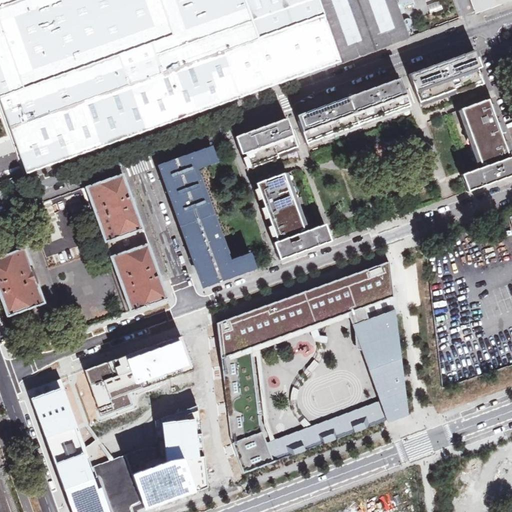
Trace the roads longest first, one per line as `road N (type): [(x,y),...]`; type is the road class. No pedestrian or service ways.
road 1 (residential): [(489,27),(136,155)]
road 2 (residential): [(190,307),(511,189)]
road 3 (secondary): [(239,511),(511,412)]
road 4 (residential): [(3,374),(190,307)]
road 5 (residential): [(190,307),(136,155)]
road 6 (residential): [(3,374),(50,511)]
road 7 (residential): [(136,155),(0,203)]
